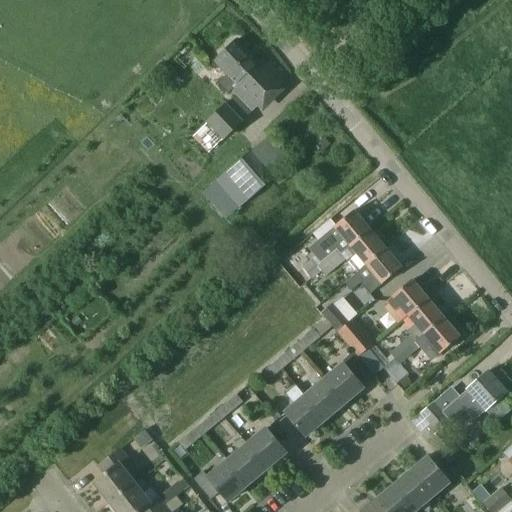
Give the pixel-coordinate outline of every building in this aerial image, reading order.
[(258,108),(281,85),(287,79),(265,57),(260,62),(238,39),(214,62),(227,76),(218,84),(228,95),(231,92),(235,97),(207,124),(224,142),(244,122),(243,122),(258,108)] [(268,137),(201,193),(225,221),(292,165),(268,137)] [(334,227),(311,247),(323,260),(327,257),(336,249),(341,254),(350,246),(370,230),(354,211),(334,227)] [(370,230),(350,246),(357,254),(366,266),(386,249),(370,230)] [(346,261),(341,254),(336,249),(327,257),(332,262),(330,263),(335,270),(346,261)] [(366,266),(345,283),(352,291),(360,284),(370,295),(382,285),(402,268),(386,249),(366,266)] [(332,262),(327,257),(323,260),(316,266),(312,260),(303,268),(312,280),(321,272),(326,278),(335,270),(330,263),(332,262)] [(412,280),(392,297),(386,302),(395,313),(401,308),(408,316),(428,299),(412,280)] [(415,343),(444,318),(428,299),(408,316),(415,325),(406,333),(410,337),(415,343)] [(321,314),(326,320),(333,327),(336,332),(348,322),(333,304),(321,314)] [(420,349),(429,341),(430,342),(440,354),(460,337),(444,318),(415,343),(420,349)] [(337,333),(357,357),(375,343),(354,319),(337,333)] [(295,346),(301,354),(333,327),(326,320),(295,346)] [(409,358),(419,349),(420,349),(415,343),(410,337),(401,345),(406,350),(404,352),(409,358)] [(406,350),(401,345),(390,354),(395,359),(400,365),(409,358),(404,352),(406,350)] [(276,362),(282,370),(301,354),(295,346),(276,362)] [(374,377),(382,369),(384,368),(381,365),(368,349),(358,358),(374,377)] [(256,378),(263,386),(282,370),(276,362),(256,378)] [(323,380),(345,405),(365,388),(343,363),(323,380)] [(460,397),(442,413),(450,421),(465,409),(474,420),(484,411),(485,412),(507,391),(489,371),(466,391),(467,391),(460,397)] [(304,396),(325,421),(345,405),(323,380),(304,396)] [(284,413),(306,438),(325,421),(304,396),(295,387),(285,395),(294,405),(284,413)] [(243,403),(237,395),(218,411),(224,419),(243,403)] [(450,421),(434,403),(433,402),(412,421),(418,429),(422,434),(443,458),(449,452),(435,435),(450,421)] [(198,427),(205,435),(224,419),(218,411),(198,427)] [(179,443),(186,451),(205,435),(198,427),(179,443)] [(246,445),(267,470),(287,453),(266,428),(246,445)] [(145,430),(133,440),(141,449),(153,440),(145,430)] [(227,461),(248,486),(267,470),(246,445),(227,461)] [(511,465),(511,445),(503,453),(509,459),(507,461),(511,465)] [(97,467),(104,475),(94,483),(110,503),(135,484),(120,465),(128,459),(120,449),(97,467)] [(411,471),(434,497),(451,482),(428,456),(411,471)] [(211,501),(220,493),(228,503),(248,486),(227,461),(207,478),(203,472),(194,480),(211,501)] [(434,497),(411,471),(394,485),(417,511),(434,497)] [(156,511),(166,505),(159,496),(150,503),(135,484),(110,503),(111,505),(109,508),(112,511),(156,511)] [(417,511),(394,485),(377,499),(388,511),(417,511)] [(500,488),(482,504),(488,511),(506,511),(511,507),(511,503),(511,502),(500,488)] [(388,511),(377,499),(362,511),(388,511)]
